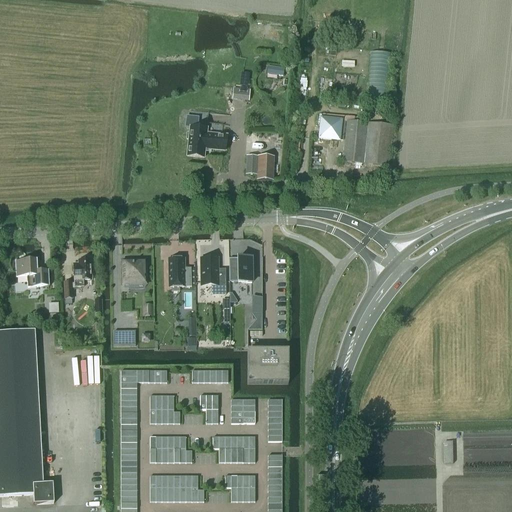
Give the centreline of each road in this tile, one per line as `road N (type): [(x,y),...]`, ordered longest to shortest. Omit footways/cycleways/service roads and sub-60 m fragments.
road 1 (tertiary): [(0,233),(288,217)]
road 2 (primary): [(333,511),(336,401),(356,337)]
road 3 (tertiary): [(404,266),(358,225),(324,214),(288,217)]
road 4 (track): [(229,189),(353,180)]
road 5 (tertiary): [(288,217),(335,231),(393,278)]
